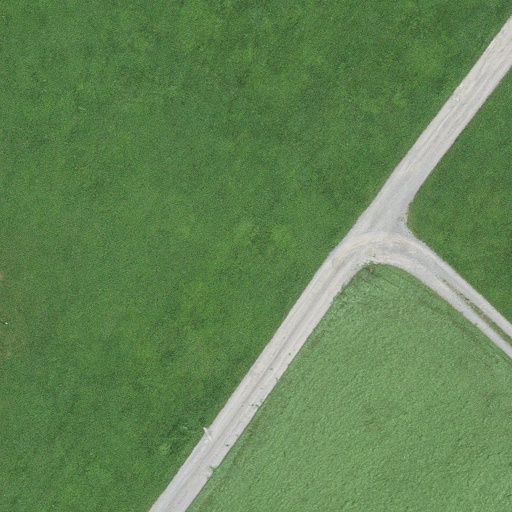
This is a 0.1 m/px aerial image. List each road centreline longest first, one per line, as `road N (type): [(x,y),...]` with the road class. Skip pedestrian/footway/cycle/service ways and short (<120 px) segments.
road 1 (track): [(169,511),(372,232)]
road 2 (track): [(372,232),(511,40)]
road 3 (track): [(511,341),(372,232)]
